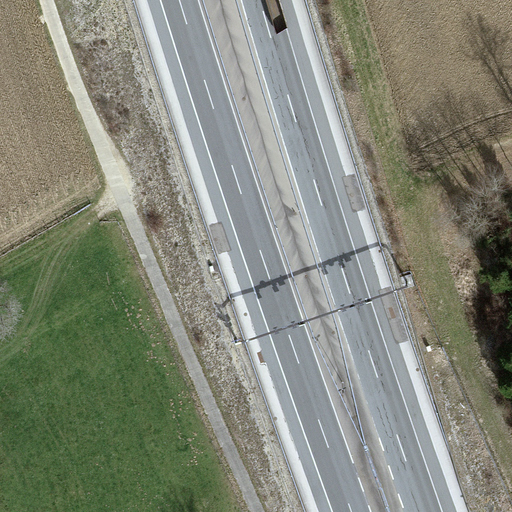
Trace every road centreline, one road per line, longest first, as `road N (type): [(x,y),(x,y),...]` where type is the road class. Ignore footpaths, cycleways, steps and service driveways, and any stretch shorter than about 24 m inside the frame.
road 1 (track): [(46,0),(120,205),(253,511)]
road 2 (motorway): [(179,0),(352,511)]
road 3 (motorway): [(423,511),(260,0)]
